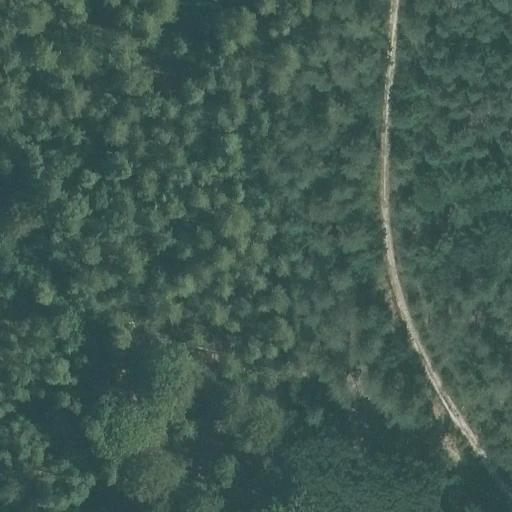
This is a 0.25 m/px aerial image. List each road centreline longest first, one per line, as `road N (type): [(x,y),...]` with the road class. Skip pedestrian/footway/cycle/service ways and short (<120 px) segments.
road 1 (track): [(511,499),(402,305),(385,224),(393,0)]
road 2 (track): [(180,511),(153,461),(155,406),(179,397),(418,511)]
